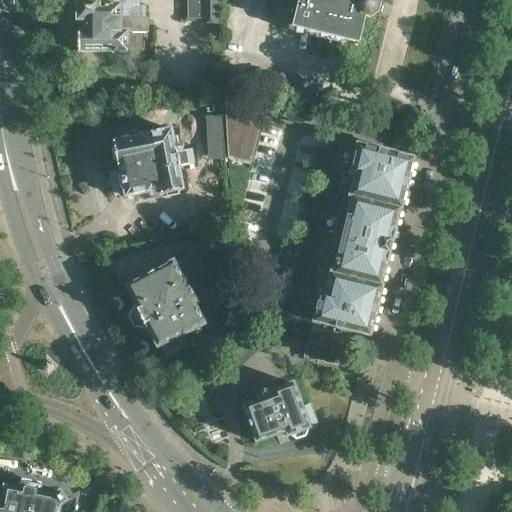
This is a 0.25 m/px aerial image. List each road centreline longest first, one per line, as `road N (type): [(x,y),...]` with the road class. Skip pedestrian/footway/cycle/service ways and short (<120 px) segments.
road 1 (residential): [(478,0),(393,366),(432,392)]
road 2 (tertiary): [(511,74),(432,392)]
road 3 (secondary): [(46,275),(15,185),(0,102)]
road 4 (unknown): [(382,91),(265,46),(249,0)]
road 5 (secondary): [(222,511),(115,405)]
road 6 (secondary): [(115,405),(46,275)]
road 7 (residential): [(0,401),(66,413),(135,450)]
road 8 (tertiary): [(432,392),(399,508)]
